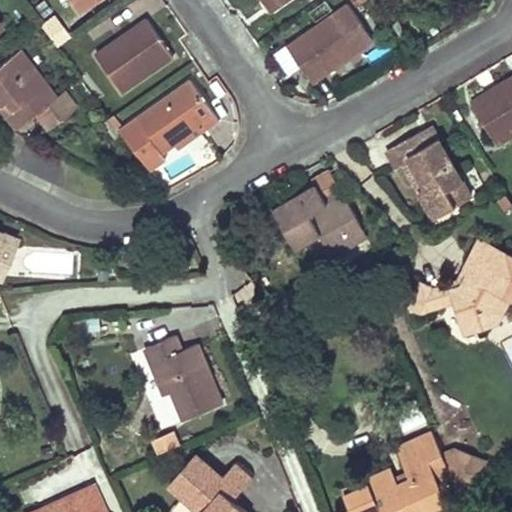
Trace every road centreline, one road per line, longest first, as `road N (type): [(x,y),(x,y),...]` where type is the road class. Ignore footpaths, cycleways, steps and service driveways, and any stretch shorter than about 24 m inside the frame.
road 1 (residential): [(214,278),(201,288),(56,300),(36,317),(31,344),(79,450)]
road 2 (residential): [(290,144),(511,22)]
road 3 (residential): [(214,278),(311,511)]
road 4 (residential): [(0,183),(72,220),(130,226),(189,204)]
road 5 (residential): [(290,144),(189,0)]
